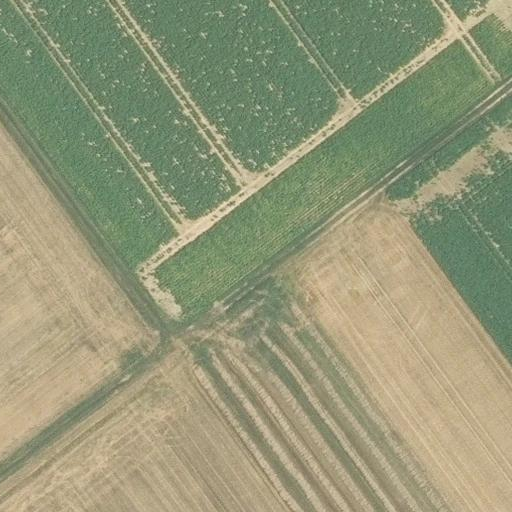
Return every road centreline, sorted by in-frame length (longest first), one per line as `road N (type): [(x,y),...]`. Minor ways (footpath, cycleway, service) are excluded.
road 1 (track): [(172,347),(511,89)]
road 2 (track): [(0,107),(172,347)]
road 3 (track): [(172,347),(0,482)]
